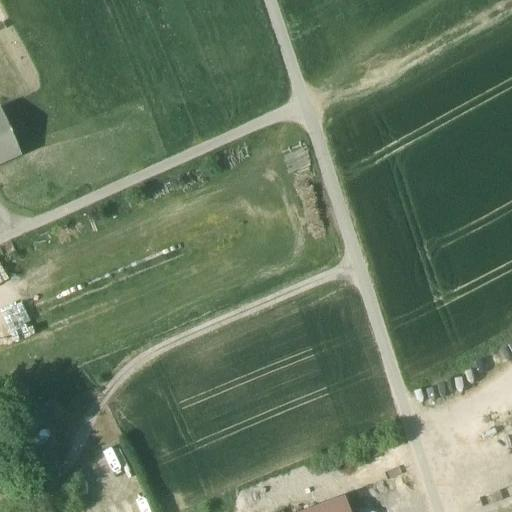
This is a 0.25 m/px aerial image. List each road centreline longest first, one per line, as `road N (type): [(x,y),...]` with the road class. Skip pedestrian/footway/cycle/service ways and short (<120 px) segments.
road 1 (track): [(359,271),(177,341),(127,372),(68,470),(0,498)]
road 2 (track): [(439,511),(303,106)]
road 3 (track): [(0,239),(303,106)]
